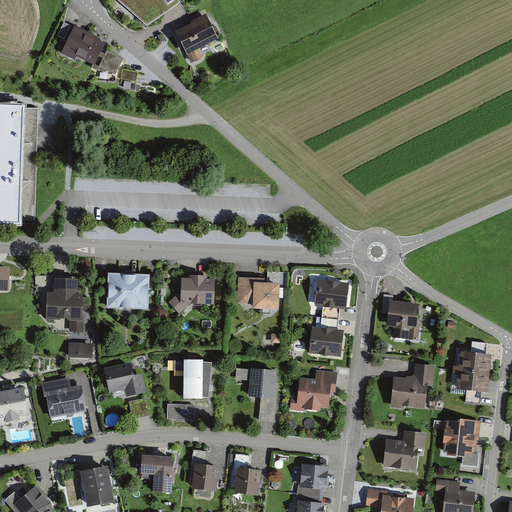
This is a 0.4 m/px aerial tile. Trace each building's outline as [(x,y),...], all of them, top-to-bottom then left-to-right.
[(176,0),(116,0),(146,26),(179,3),(176,0)] [(207,19),(176,34),(192,65),(204,59),(201,51),(219,42),(207,19)] [(64,24),(58,36),(65,40),(71,27),(64,24)] [(95,37),(75,27),(61,54),(76,62),(78,58),(83,61),(95,37)] [(104,51),(106,45),(97,41),(98,38),(95,37),(83,61),(93,66),(92,70),(99,72),(102,73),(106,73),(116,77),(125,61),(104,51)] [(124,71),(122,80),(136,83),(138,73),(124,71)] [(38,111),(0,109),(0,226),(21,227),(21,224),(34,224),(38,111)] [(16,271),(0,269),(0,292),(15,293),(16,271)] [(272,283),(272,286),(280,286),(287,287),(287,273),(268,273),(268,283),(272,283)] [(152,278),(110,276),(109,310),(150,311),(152,278)] [(265,281),(239,280),(238,305),(254,306),(254,311),(279,312),(280,286),(272,286),(265,286),(265,281)] [(347,311),(350,285),(320,280),(317,307),(347,311)] [(216,283),(184,281),(183,294),(170,305),(180,317),(193,306),(215,307),(216,283)] [(77,282),(57,282),(56,295),(49,294),(48,321),(71,322),(71,334),(85,334),(86,298),(77,298),(77,282)] [(385,300),(384,315),(392,316),(390,329),(398,330),(397,342),(420,345),(425,305),(385,300)] [(346,333),(314,329),(311,356),(343,359),(346,333)] [(93,346),(69,345),(69,359),(93,360),(93,346)] [(494,358),(457,354),(455,373),(491,377),(494,358)] [(183,369),(183,358),(168,359),(168,370),(183,369)] [(203,364),(185,364),(184,403),(203,402),(203,400),(209,400),(212,366),(203,366),(203,364)] [(133,365),(106,371),(111,394),(127,391),(129,400),(150,396),(145,375),(136,377),(133,365)] [(417,381),(396,379),(393,408),(427,412),(430,392),(434,392),(437,368),(418,366),(417,381)] [(279,373),(237,369),(236,381),(251,382),(249,399),(261,400),(277,402),(279,373)] [(491,377),(455,373),(453,391),(489,395),(491,377)] [(317,382),(303,381),(301,397),(294,396),(293,412),(323,415),(323,412),(330,412),(332,393),(337,394),(338,376),(317,374),(317,382)] [(69,379),(43,386),(52,421),(89,412),(83,388),(72,390),(69,379)] [(23,390),(0,395),(0,427),(29,422),(23,390)] [(277,402),(261,400),(259,422),(275,423),(277,402)] [(147,401),(131,404),(135,421),(150,418),(147,401)] [(196,407),(168,406),(167,421),(195,423),(196,407)] [(479,426),(448,422),(445,454),(460,460),(465,459),(464,468),(478,469),(480,457),(476,456),(479,426)] [(406,443),(388,441),(385,470),(419,473),(421,457),(426,457),(428,436),(406,434),(406,443)] [(197,466),(207,467),(209,453),(194,451),(192,466),(197,466)] [(238,473),(249,474),(251,458),(236,456),(235,472),(238,473)] [(176,460),(144,458),(142,478),(157,479),(156,493),(174,495),(176,460)] [(207,467),(197,466),(194,491),(218,493),(221,469),(207,467)] [(330,471),(303,467),(299,489),(324,492),(327,493),(330,471)] [(110,469),(82,475),(90,510),(117,504),(110,469)] [(249,474),(238,473),(235,496),(258,498),(261,475),(249,474)] [(461,484),(437,481),(436,497),(446,498),(444,511),(475,511),(477,495),(460,493),(461,484)] [(14,494),(6,502),(14,511),(52,511),(50,500),(37,488),(21,502),(14,494)] [(322,507),(324,492),(299,489),(298,489),(296,503),(299,504),(322,507)] [(389,492),(369,490),(367,509),(384,510),(383,511),(416,511),(418,500),(389,498),(389,492)]
